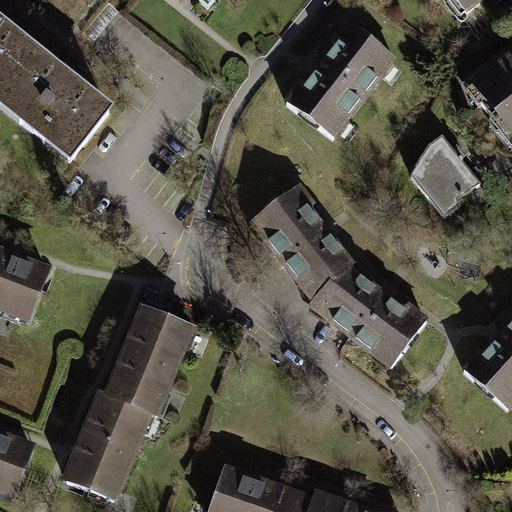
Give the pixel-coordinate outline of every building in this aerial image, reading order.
[(453,0),(464,14),(482,0),(453,0)] [(0,98),(39,50),(0,19),(0,98)] [(301,86),(287,105),(332,139),(392,60),(347,26),(333,44),(337,48),(306,90),(301,86)] [(117,112),(39,50),(0,98),(0,110),(73,168),(117,112)] [(484,79),(472,89),(484,104),(480,107),(491,121),(496,118),(511,138),(511,56),(500,66),(496,61),(480,73),(484,79)] [(429,148),(411,178),(427,200),(431,197),(438,206),(442,203),(448,210),(479,186),(442,137),(429,148)] [(254,225),(315,301),(347,272),(352,268),(307,212),(312,209),(297,190),(254,225)] [(0,254),(0,309),(29,321),(48,273),(0,254)] [(401,312),(347,272),(315,301),(310,307),(392,368),(425,324),(404,308),(401,312)] [(144,311),(107,397),(147,415),(154,418),(191,331),(144,311)] [(480,354),(464,372),(505,409),(511,401),(511,328),(502,340),(485,359),(480,354)] [(115,501),(147,415),(107,397),(100,396),(66,482),(115,501)] [(0,438),(0,491),(14,497),(32,450),(0,438)] [(311,511),(314,503),(225,472),(210,511),(311,511)] [(353,511),(316,499),(314,503),(311,511),(353,511)]
